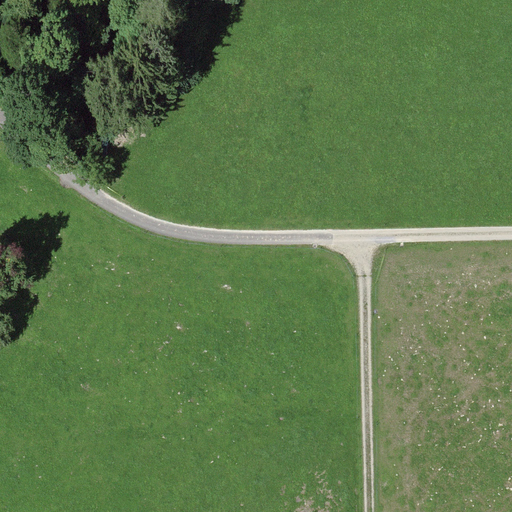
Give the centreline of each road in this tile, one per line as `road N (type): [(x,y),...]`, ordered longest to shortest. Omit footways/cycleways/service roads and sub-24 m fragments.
road 1 (track): [(511,235),(363,239),(368,511)]
road 2 (unclassified): [(363,239),(217,237),(145,221),(88,191),(0,117)]
